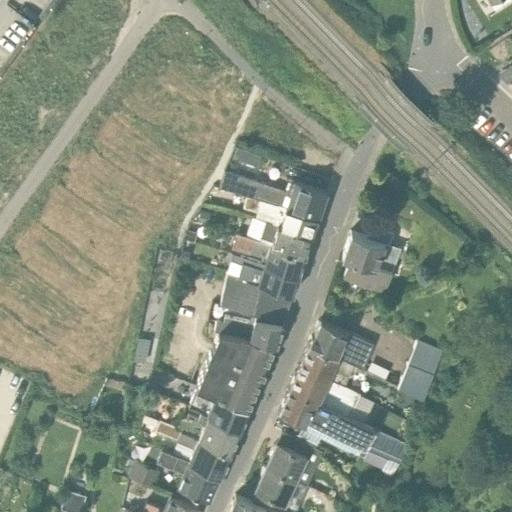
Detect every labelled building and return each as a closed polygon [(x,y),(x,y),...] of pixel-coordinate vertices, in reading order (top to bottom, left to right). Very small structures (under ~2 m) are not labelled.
[(64,0),(63,2),(92,22),(101,11),(117,22),(131,0),(64,0)] [(88,62),(103,41),(73,20),(59,39),(45,29),(35,42),(64,63),(73,51),(88,62)] [(170,50),(155,70),(189,94),(204,74),(212,79),(219,69),(199,54),(191,64),(170,50)] [(59,102),(74,81),(45,60),(31,79),(16,69),(6,83),(35,103),(44,91),(59,102)] [(147,89),(133,110),(166,134),(181,113),(189,119),(196,108),(176,94),(168,104),(147,89)] [(31,143),(46,121),(16,101),(2,120),(0,118),(0,138),(7,144),(15,132),(31,143)] [(124,129),(109,150),(143,174),(158,153),(166,158),(173,148),(152,134),(145,144),(124,129)] [(261,163),(264,152),(239,145),(236,155),(261,163)] [(0,182),(2,184),(17,163),(0,150),(0,182)] [(91,162),(77,183),(110,207),(125,186),(133,191),(140,181),(120,166),(112,176),(91,162)] [(247,194),(246,195),(317,218),(326,191),(295,181),(291,192),(223,169),(218,185),(247,194)] [(310,235),(317,218),(246,195),(243,206),(275,217),(273,223),(273,224),(310,235)] [(53,222),(87,246),(102,226),(110,231),(117,220),(96,206),(89,216),(68,201),(53,222)] [(304,255),(310,235),(273,224),(273,223),(266,221),(261,236),(272,240),(271,243),(270,244),(304,255)] [(343,275),(361,282),(385,291),(392,274),(398,276),(403,262),(397,260),(401,249),(389,245),(393,233),(371,224),(366,236),(351,230),(341,255),(349,258),(343,275)] [(187,231),(184,239),(192,241),(194,233),(187,231)] [(297,276),(304,255),(270,244),(271,243),(236,233),(231,249),(250,254),(251,254),(265,258),(263,263),(263,265),(297,276)] [(45,241),(30,262),(64,286),(79,266),(87,271),(94,260),(73,246),(66,256),(45,241)] [(182,250),(180,257),(188,259),(190,252),(182,250)] [(297,276),(263,265),(263,263),(240,256),(239,262),(243,264),(239,276),(291,297),(297,276)] [(255,315),(283,320),(291,297),(239,276),(227,272),(220,304),(255,313),(255,315)] [(15,276),(0,297),(35,321),(49,301),(57,306),(65,295),(44,281),(37,291),(15,276)] [(152,287),(148,302),(165,305),(168,290),(152,287)] [(275,342),(275,343),(282,323),(283,320),(255,315),(254,316),(252,322),(224,316),(224,321),(216,320),(214,330),(219,331),(217,334),(275,342)] [(363,369),(374,344),(347,332),(320,319),(320,320),(318,321),(315,327),(316,329),(313,336),(311,335),(309,341),(337,354),(355,363),(354,364),(363,369)] [(0,321),(0,352),(12,361),(26,341),(34,345),(42,335),(21,321),(14,330),(0,321)] [(141,346),(149,345),(149,347),(158,347),(157,334),(141,335),(141,346)] [(196,384),(197,385),(214,392),(248,406),(260,377),(261,377),(261,376),(266,365),(265,365),(275,342),(217,334),(196,384)] [(423,399),(443,351),(417,340),(397,386),(423,399)] [(298,364),(345,386),(354,364),(355,363),(337,354),(309,341),(298,364)] [(497,356),(511,372),(511,341),(511,342),(497,356)] [(340,395),(345,386),(298,364),(289,384),(335,407),(341,396),(340,395)] [(335,408),(335,407),(289,384),(278,409),(322,429),(324,424),(363,445),(368,437),(378,442),(374,450),(375,451),(375,450),(402,463),(410,449),(373,428),(335,408)] [(248,406),(197,385),(189,406),(200,411),(200,412),(238,428),(248,406)] [(229,451),(238,428),(200,412),(198,417),(188,413),(186,417),(181,415),(175,431),(229,451)] [(192,447),(187,459),(219,473),(229,451),(175,431),(172,438),(177,440),(176,440),(192,447)] [(308,483),(323,452),(288,434),(283,445),(276,442),(275,443),(276,443),(266,465),(308,483)] [(157,459),(161,448),(153,445),(149,455),(157,459)] [(218,475),(219,473),(187,459),(161,448),(157,459),(156,460),(183,471),(178,483),(208,497),(218,475)] [(159,470),(135,460),(129,476),(152,486),(159,470)] [(307,485),(308,483),(266,465),(255,488),(254,489),(257,490),(253,497),(268,503),(271,501),(296,510),(308,485),(307,485)] [(90,496),(96,473),(72,466),(64,489),(66,490),(61,509),(72,511),(80,511),(85,495),(90,496)] [(121,506),(119,511),(194,511),(198,505),(169,493),(163,508),(157,505),(145,501),(144,503),(144,505),(140,511),(136,511),(125,507),(124,508),(121,506)] [(226,511),(285,511),(279,510),(252,501),(237,495),(235,494),(226,511)]
